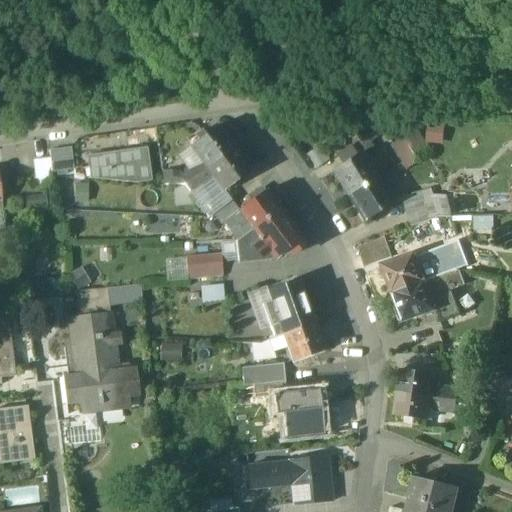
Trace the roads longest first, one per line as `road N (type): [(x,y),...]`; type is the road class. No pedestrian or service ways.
road 1 (residential): [(370,447),(372,354),(342,267),(243,115)]
road 2 (residential): [(243,115),(511,108)]
road 3 (residential): [(243,115),(0,146)]
road 4 (residential): [(511,494),(370,447)]
road 5 (track): [(243,115),(188,0)]
